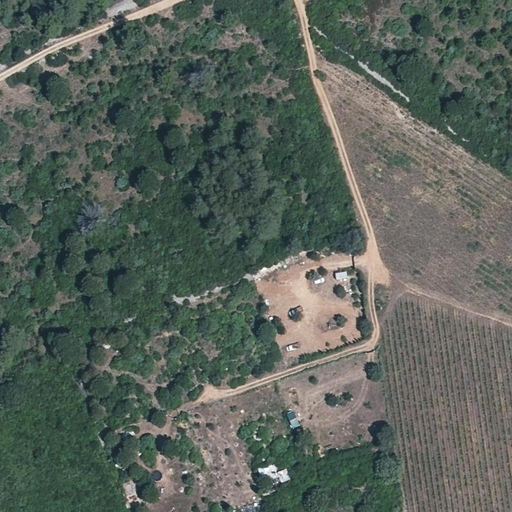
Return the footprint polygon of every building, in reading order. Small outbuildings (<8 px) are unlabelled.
[(349,273),(339,274),(340,282),(350,280),(349,273)] [(288,415),(292,430),(301,427),(297,412),(288,415)] [(287,469),(271,475),(275,486),(291,481),(287,469)] [(122,484),(127,497),(138,493),(133,480),(122,484)] [(270,491),(272,483),(262,480),(260,488),(270,491)] [(234,487),(235,496),(252,493),(250,485),(234,487)]
